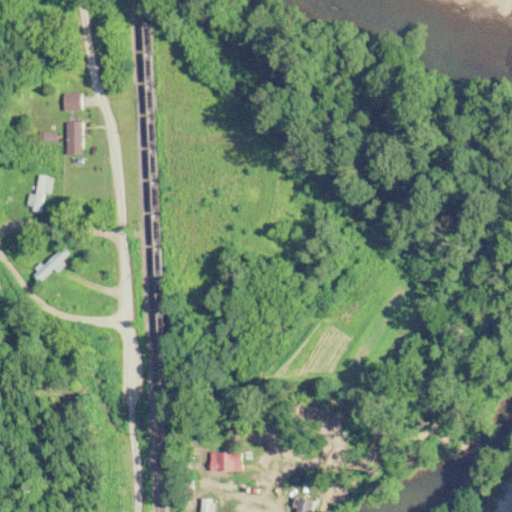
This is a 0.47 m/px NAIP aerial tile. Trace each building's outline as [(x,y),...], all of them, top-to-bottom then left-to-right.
[(67,111),(85,111),(85,94),(67,94),(67,111)] [(69,171),(87,171),(87,123),(69,123),(69,171)] [(247,453),(213,453),(213,472),(247,472),(247,453)] [(296,511),(318,511),(318,499),(296,499),(296,511)] [(216,511),(216,500),(204,500),(204,511),(216,511)]
